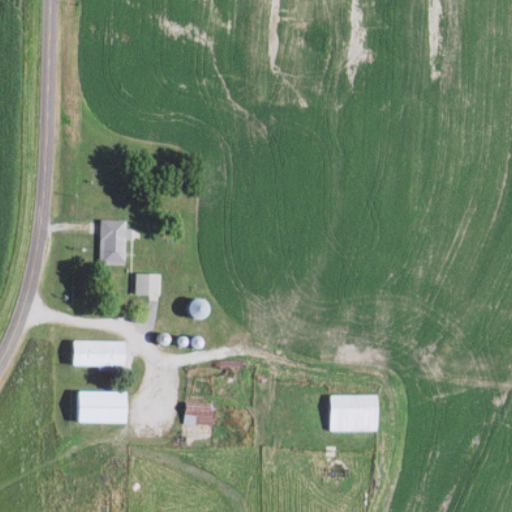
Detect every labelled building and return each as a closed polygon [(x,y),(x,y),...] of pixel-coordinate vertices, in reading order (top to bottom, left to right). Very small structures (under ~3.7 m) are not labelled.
[(96,265),(121,265),(121,221),(96,221),(96,265)] [(156,274),(130,274),(130,296),(156,296),(156,274)] [(200,303),(186,299),(181,314),(195,319),(200,303)] [(119,366),(119,341),(67,341),(67,366),(119,366)] [(71,422),(119,422),(119,391),(71,391),(71,422)] [(371,394),(324,394),(324,430),(371,430),(371,394)]
